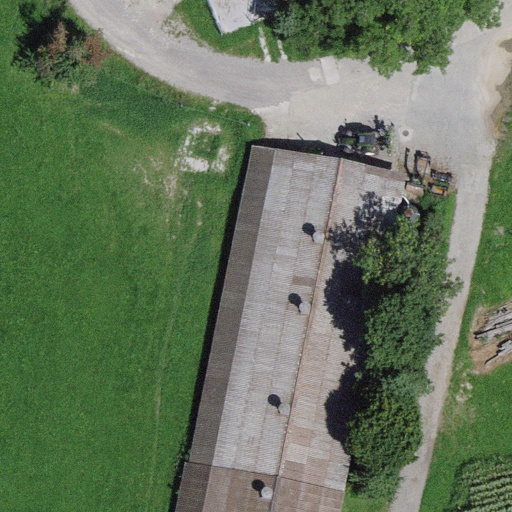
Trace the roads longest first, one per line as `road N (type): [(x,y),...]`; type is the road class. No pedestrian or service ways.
road 1 (track): [(449,55),(471,165),(468,261),(411,511)]
road 2 (track): [(511,35),(402,70),(238,84),(87,0)]
